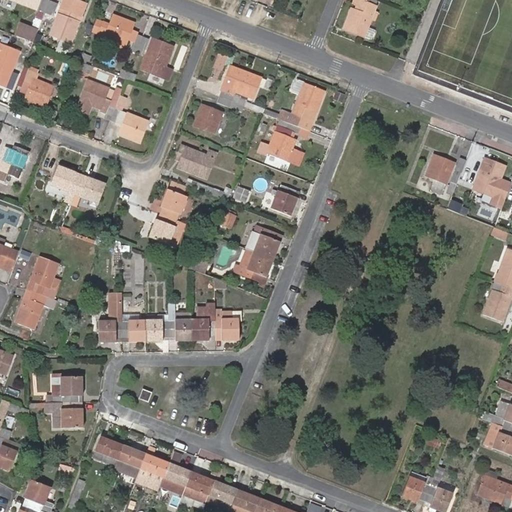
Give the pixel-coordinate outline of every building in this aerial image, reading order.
[(13,0),(36,8),(39,0),(38,0),(13,0)] [(41,0),(38,9),(36,17),(42,19),(45,12),(48,0),(41,0)] [(61,6),(55,4),(56,2),(50,0),(48,0),(45,12),(42,19),(40,24),(53,29),(58,14),(60,9),(61,6)] [(369,0),(356,0),(353,8),(365,12),(368,2),(369,0)] [(374,12),(377,5),(368,2),(365,12),(353,8),(344,28),(365,37),(372,40),(376,31),(368,28),(371,20),(374,12)] [(53,29),(50,35),(70,43),(78,23),(74,21),(76,15),(65,11),(63,16),(58,14),(53,29)] [(98,33),(126,44),(127,41),(128,38),(131,32),(134,23),(114,15),(109,26),(102,23),(98,33)] [(15,27),(17,20),(7,17),(5,24),(15,27)] [(98,33),(102,23),(95,21),(91,31),(98,33)] [(20,25),(15,36),(17,36),(33,42),(37,32),(20,25)] [(131,32),(128,38),(127,41),(133,44),(136,34),(131,32)] [(126,44),(98,33),(95,41),(123,51),(126,44)] [(138,49),(143,37),(136,34),(133,44),(131,47),(129,52),(136,54),(138,49)] [(17,36),(17,38),(15,41),(22,44),(21,46),(30,49),(32,44),(33,42),(17,36)] [(149,39),(143,37),(138,49),(136,54),(142,57),(144,53),(144,52),(149,39)] [(152,40),(148,49),(160,55),(164,44),(152,40)] [(4,70),(11,73),(20,53),(0,44),(0,80),(4,70)] [(160,55),(148,49),(140,70),(161,79),(168,81),(172,72),(165,69),(173,47),(164,44),(160,55)] [(82,53),(79,61),(86,63),(88,62),(90,56),(82,53)] [(219,55),(213,69),(221,72),(226,58),(219,55)] [(18,65),(15,71),(11,83),(17,86),(21,74),(23,67),(18,65)] [(88,75),(90,69),(80,65),(75,77),(82,80),(84,74),(88,75)] [(235,92),(253,100),(261,79),(230,66),(221,87),(225,89),(224,92),(221,90),(218,96),(244,106),(263,113),(264,109),(244,102),(240,101),(240,99),(233,95),(235,92)] [(23,67),(21,74),(17,86),(23,88),(20,93),(26,95),(32,79),(27,77),(29,72),(30,69),(23,67)] [(37,75),(29,72),(27,77),(32,79),(35,80),(37,75)] [(136,77),(128,74),(126,79),(134,82),(136,77)] [(26,95),(24,100),(45,107),(53,87),(35,80),(32,79),(26,95)] [(90,81),(81,102),(78,110),(90,114),(93,106),(102,110),(101,111),(106,113),(109,106),(110,103),(105,101),(110,89),(90,81)] [(291,96),(298,99),(304,84),(296,82),(291,96)] [(317,111),(324,92),(304,84),(298,99),(292,114),(282,111),(278,119),(280,119),(301,127),(310,130),(317,111)] [(110,103),(109,106),(106,114),(105,115),(103,119),(110,121),(115,109),(119,97),(120,95),(114,93),(110,103)] [(244,106),(218,96),(216,102),(229,107),(241,113),(244,106)] [(119,97),(115,109),(110,121),(116,124),(115,126),(122,128),(119,136),(140,143),(148,122),(121,111),(125,99),(119,97)] [(215,133),(223,113),(201,105),(193,125),(215,133)] [(301,127),(280,119),(269,147),(261,144),(257,154),(265,157),(266,152),(299,166),(303,155),(291,150),(295,140),(290,138),(283,135),(286,128),(292,131),(299,133),(301,127)] [(310,130),(301,127),(299,133),(307,137),(310,130)] [(283,135),(290,138),(292,131),(286,128),(283,135)] [(179,163),(177,167),(198,176),(201,168),(209,171),(215,158),(181,145),(178,153),(182,155),(179,163)] [(6,148),(0,162),(0,181),(3,183),(7,172),(19,177),(27,154),(13,148),(12,151),(6,148)] [(426,176),(447,184),(455,164),(434,155),(426,176)] [(461,171),(466,160),(460,157),(456,169),(446,195),(452,197),(458,179),(461,171)] [(472,162),(466,160),(461,171),(458,179),(465,182),(468,174),(472,162)] [(67,171),(74,174),(75,171),(58,164),(57,166),(68,169),(67,171)] [(494,174),(481,169),(473,190),(493,198),(506,167),(498,164),(494,174)] [(74,194),(80,178),(73,175),(74,174),(67,171),(68,169),(57,166),(50,184),(67,191),(74,194)] [(201,168),(198,176),(206,179),(209,171),(201,168)] [(88,176),(87,179),(93,182),(94,180),(105,184),(106,183),(88,176)] [(86,181),(80,178),(74,194),(81,197),(89,200),(90,204),(95,206),(98,203),(105,184),(94,180),(93,182),(87,179),(86,181)] [(184,184),(184,185),(201,191),(228,201),(230,196),(203,186),(187,179),(184,184)] [(170,190),(182,195),(185,187),(173,182),(170,190)] [(292,203),(295,196),(294,195),(296,189),(281,183),(272,206),(291,214),(295,204),(292,203)] [(247,190),(238,187),(235,198),(243,200),(247,190)] [(164,207),(161,214),(178,220),(186,197),(182,195),(170,190),(167,189),(163,200),(165,200),(162,207),(164,207)] [(74,194),(67,191),(64,199),(70,202),(74,194)] [(81,197),(74,194),(70,202),(78,205),(81,197)] [(231,228),(236,215),(227,211),(221,225),(231,228)] [(178,220),(161,214),(159,220),(158,220),(155,226),(153,226),(149,236),(169,243),(176,247),(185,223),(178,220)] [(155,226),(158,220),(155,219),(148,236),(149,236),(153,226),(155,226)] [(274,251),(276,252),(281,241),(277,240),(279,234),(263,228),(257,226),(248,248),(254,250),(271,257),(274,251)] [(200,256),(209,232),(203,230),(189,267),(200,272),(205,258),(200,256)] [(0,245),(0,263),(3,265),(4,263),(9,265),(15,251),(9,249),(0,245)] [(267,276),(271,266),(268,264),(271,257),(254,250),(248,248),(247,247),(240,265),(236,263),(233,270),(261,280),(265,282),(267,276)] [(495,281),(503,284),(511,287),(511,249),(507,247),(498,273),(495,281)] [(29,281),(26,289),(39,294),(42,285),(50,289),(59,264),(39,255),(33,269),(35,270),(31,281),(29,281)] [(214,278),(199,271),(199,288),(214,288),(214,278)] [(511,294),(511,287),(503,284),(495,281),(491,289),(483,312),(502,320),(507,308),(505,307),(509,295),(511,296),(511,294)] [(39,294),(26,289),(23,297),(24,297),(20,309),(18,309),(13,321),(34,329),(43,305),(36,302),(39,294)] [(115,339),(121,339),(121,320),(121,313),(121,294),(109,294),(109,321),(98,321),(98,342),(108,342),(108,340),(115,340),(115,339)] [(166,320),(166,338),(174,338),(174,339),(181,339),(181,341),(191,341),(191,320),(191,312),(174,312),(174,303),(166,303),(167,314),(166,320)] [(207,338),(214,338),(214,320),(214,310),(214,303),(206,303),(207,306),(197,306),(198,320),(191,320),(191,341),(201,341),(201,339),(207,339),(208,339),(207,338)] [(221,309),(214,310),(214,320),(237,319),(241,320),(241,311),(222,312),(221,309)] [(121,320),(121,339),(128,339),(128,340),(135,340),(135,341),(144,341),(144,320),(139,320),(139,312),(121,313),(121,320)] [(160,338),(166,338),(166,320),(167,314),(161,314),(161,320),(144,320),(144,341),(154,341),(154,340),(161,340),(160,338)] [(214,320),(214,338),(221,338),(221,339),(228,339),(228,340),(238,340),(237,319),(214,320)] [(0,374),(5,377),(13,356),(4,353),(3,354),(0,352),(0,374)] [(59,403),(78,402),(78,396),(79,396),(79,389),(80,389),(80,376),(59,377),(60,374),(51,374),(51,397),(45,397),(45,404),(59,403)] [(511,385),(499,380),(496,387),(511,393),(511,390),(511,385)] [(142,389),(138,398),(147,401),(150,392),(142,389)] [(0,427),(7,410),(10,403),(2,400),(0,405),(0,427)] [(79,410),(78,402),(59,403),(45,404),(44,404),(44,408),(44,413),(52,412),(52,420),(60,420),(60,428),(80,427),(82,427),(82,424),(81,417),(79,417),(79,410)] [(502,428),(511,431),(511,405),(500,402),(494,417),(483,413),(480,419),(493,424),(502,428)] [(28,411),(10,403),(7,410),(29,418),(28,411)] [(511,431),(502,428),(493,424),(484,446),(493,450),(511,457),(511,431)] [(0,467),(9,471),(16,453),(5,448),(8,440),(11,432),(0,427),(0,465),(0,466),(0,467)] [(472,435),(468,444),(476,448),(479,438),(472,435)] [(122,446),(123,445),(100,436),(97,442),(103,444),(105,439),(122,446)] [(117,460),(122,446),(105,439),(103,444),(97,442),(94,451),(92,458),(115,466),(117,460)] [(8,440),(5,448),(16,453),(19,453),(22,445),(8,440)] [(143,460),(146,454),(123,445),(122,446),(140,453),(138,458),(143,460)] [(140,469),(143,460),(138,458),(140,453),(122,446),(117,460),(115,466),(114,469),(137,478),(138,475),(140,469)] [(168,464),(168,463),(146,454),(143,460),(148,462),(150,457),(168,464)] [(163,478),(168,464),(150,457),(148,462),(143,460),(140,469),(138,475),(147,478),(148,477),(161,482),(163,478)] [(188,478),(190,471),(168,463),(168,464),(185,470),(182,475),(188,478)] [(184,486),(188,478),(182,475),(185,470),(168,464),(163,478),(184,486)] [(430,484),(424,501),(430,504),(430,505),(437,507),(436,509),(444,511),(445,511),(452,493),(438,487),(445,469),(437,466),(433,477),(430,484)] [(486,470),(484,475),(496,479),(498,474),(486,470)] [(214,481),(190,471),(188,478),(193,479),(195,474),(214,481)] [(417,499),(424,501),(430,484),(433,477),(427,475),(426,477),(411,471),(409,476),(408,476),(401,495),(409,498),(410,497),(417,500),(417,499)] [(209,495),(214,481),(195,474),(193,479),(188,478),(184,486),(182,494),(206,503),(206,501),(209,495)] [(477,494),(501,503),(508,507),(511,499),(511,497),(511,485),(508,484),(507,486),(495,481),(496,479),(484,475),(477,494)] [(26,491),(30,480),(22,497),(25,498),(28,492),(26,491)] [(41,511),(42,511),(58,511),(52,509),(54,502),(46,499),(50,488),(30,480),(26,491),(28,492),(25,498),(26,499),(24,505),(41,511)] [(85,484),(78,481),(68,507),(75,510),(85,484)] [(231,504),(234,495),(228,493),(230,488),(214,481),(209,495),(206,501),(228,510),(231,504)] [(234,495),(236,489),(214,481),(230,488),(228,493),(234,495)] [(258,499),(258,498),(236,489),(234,495),(238,497),(240,492),(258,499)] [(252,511),(258,499),(240,492),(238,497),(234,495),(231,504),(228,510),(234,511),(252,511)] [(401,496),(416,502),(422,505),(424,501),(417,499),(417,500),(410,497),(409,498),(401,495),(401,496)] [(276,511),(279,511),(281,507),(258,498),(258,499),(275,506),(273,511),(276,511)] [(276,511),(273,511),(275,506),(258,499),(252,511),(276,511)] [(437,507),(430,505),(430,504),(424,501),(422,505),(429,508),(440,511),(444,511),(436,509),(437,507)]
